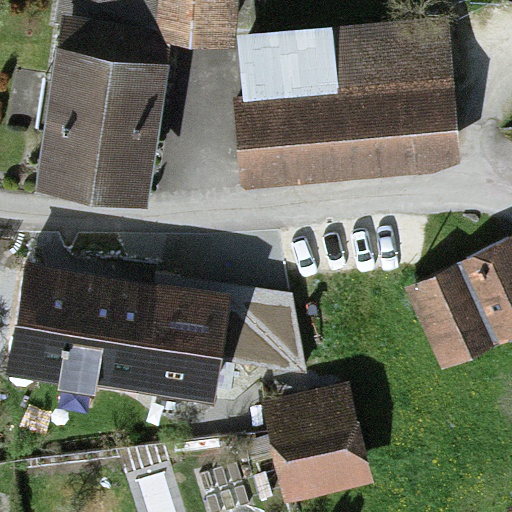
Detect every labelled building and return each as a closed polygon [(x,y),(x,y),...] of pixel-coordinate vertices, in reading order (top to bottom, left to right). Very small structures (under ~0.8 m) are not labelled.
[(223,0),(160,0),(158,23),(221,29),(223,0)] [(68,22),(46,174),(135,187),(157,35),(68,22)] [(338,85),(337,65),(334,31),(236,39),(241,94),(338,85)] [(338,85),(241,94),(247,168),(455,150),(446,55),(337,65),(338,85)] [(511,230),(511,229),(448,259),(399,281),(434,366),(486,341),(511,329),(511,230)] [(11,274),(0,354),(0,388),(147,409),(163,295),(11,274)] [(269,417),(286,492),(363,473),(346,399),(269,417)]
